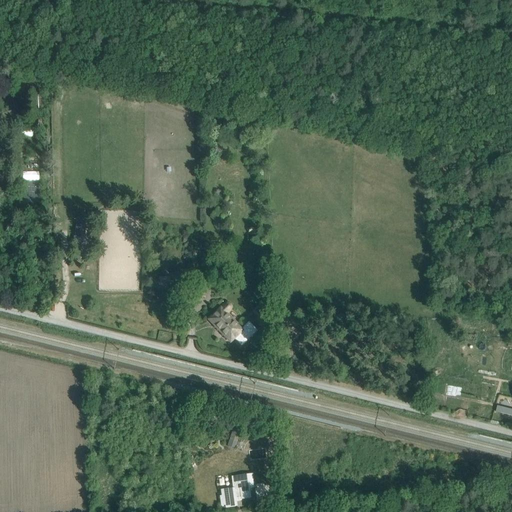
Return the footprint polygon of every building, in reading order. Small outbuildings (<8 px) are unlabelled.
[(82,263),(84,238),(75,238),(73,262),(82,263)] [(170,291),(169,278),(153,279),(153,291),(170,291)] [(201,299),(201,289),(189,289),(189,293),(189,299),(201,299)] [(242,331),(235,324),(226,315),(231,310),(232,309),(232,307),(232,305),(231,304),(230,303),(228,302),(227,302),(225,303),(224,304),(219,308),(220,309),(208,320),(230,342),(242,331)] [(470,333),(488,334),(489,323),(471,323),(470,333)] [(511,410),(498,407),(496,413),(511,416),(511,410)] [(233,429),(227,447),(235,450),(241,432),(233,429)] [(253,488),(252,478),(252,475),(231,478),(232,484),(233,484),(233,489),(221,491),(222,497),(220,497),(221,506),(225,505),(226,508),(237,506),(235,498),(241,497),(241,499),(250,498),(248,488),(253,488)] [(256,501),(257,501),(271,499),(268,486),(264,486),(264,484),(254,485),(256,501)]
